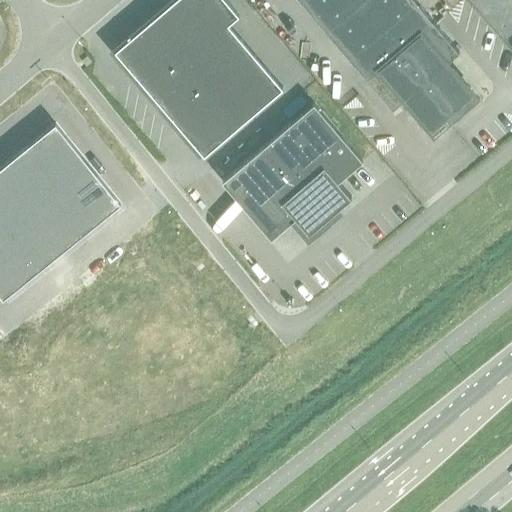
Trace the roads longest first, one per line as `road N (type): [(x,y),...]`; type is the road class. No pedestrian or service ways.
road 1 (unclassified): [(511,150),(289,336),(56,43)]
road 2 (primary): [(511,374),(346,511)]
